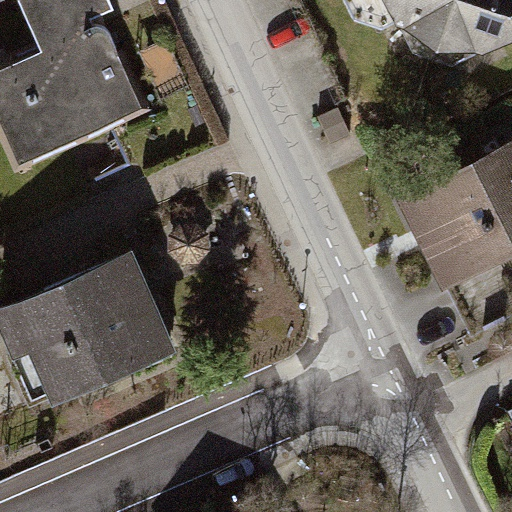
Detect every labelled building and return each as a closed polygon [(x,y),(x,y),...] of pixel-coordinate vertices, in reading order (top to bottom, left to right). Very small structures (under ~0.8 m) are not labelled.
[(109,0),(20,0),(43,51),(0,69),(0,124),(15,158),(131,107),(93,20),(114,10),(109,0)] [(400,52),(429,65),(452,0),(336,0),(351,30),(380,37),(390,32),(400,52)] [(511,0),(452,0),(429,65),(460,73),(511,47),(511,0)] [(511,147),(396,209),(445,300),(511,264),(511,147)] [(129,263),(0,314),(0,328),(35,416),(169,363),(129,263)]
